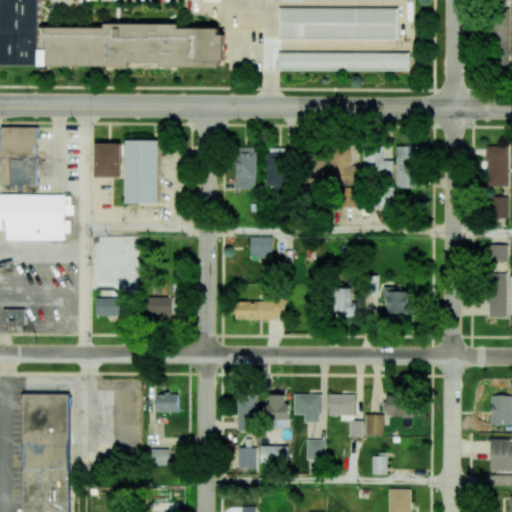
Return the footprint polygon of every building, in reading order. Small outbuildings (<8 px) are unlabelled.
[(1,0),(0,55),(0,62),(215,68),(215,59),(223,60),(224,28),(40,24),(40,0),(1,0)] [(397,8),(279,6),(279,37),(397,39),(397,8)] [(509,17),(491,17),(490,68),(508,68),(509,17)] [(408,53),(279,51),(279,68),(408,70),(408,53)] [(0,184),(37,185),(37,127),(1,126),(0,184)] [(159,140),(126,140),(125,203),(158,204),(159,140)] [(121,177),(122,143),(95,143),(95,177),(121,177)] [(396,187),(417,187),(416,146),(396,146),(396,187)] [(487,186),(508,186),(508,146),(487,146),(487,186)] [(236,188),(255,188),(256,147),(237,147),(236,188)] [(268,188),(287,187),(286,147),(267,148),(268,188)] [(383,160),(383,148),(363,148),(364,177),(393,176),(393,160),(383,160)] [(352,149),(330,149),(329,184),(359,185),(359,167),(351,167),(352,149)] [(302,187),(324,187),(325,154),(303,153),(302,187)] [(377,206),(394,205),(394,187),(377,188),(377,206)] [(65,194),(0,194),(0,228),(7,229),(7,240),(65,240),(65,215),(73,215),(73,204),(65,204),(65,194)] [(487,197),(488,218),(508,217),(507,196),(487,197)] [(271,237),(250,236),(249,257),(271,257),(271,237)] [(508,261),(508,244),(490,244),(490,261),(508,261)] [(507,274),(488,273),(487,317),(506,317),(507,274)] [(354,316),(355,288),(336,288),(335,316),(354,316)] [(386,318),(410,318),(409,288),(385,288),(386,318)] [(96,315),(108,315),(108,321),(125,320),(124,295),(111,295),(111,291),(105,291),(105,297),(96,298),(96,315)] [(172,315),(171,296),(147,297),(148,316),(172,315)] [(284,319),(284,301),(236,300),(236,318),(284,319)] [(3,308),(3,324),(26,324),(26,308),(3,308)] [(178,412),(178,393),(156,393),(156,411),(178,412)] [(294,414),(304,414),(304,422),(321,422),(321,393),(294,393),(294,414)] [(68,511),(69,394),(23,394),(22,511),(68,511)] [(257,395),(237,394),(236,428),(256,429),(257,395)] [(289,428),(290,403),(286,403),(286,395),(270,394),(269,427),(289,428)] [(328,415),(341,415),(341,420),(350,420),(349,436),(363,437),(363,420),(354,420),(355,394),(329,394),(328,415)] [(412,416),(413,396),(388,395),(387,414),(412,416)] [(511,409),(511,395),(491,395),(490,424),(511,425),(511,409)] [(365,414),(366,435),(384,435),(383,414),(365,414)] [(491,471),(511,470),(511,443),(510,443),(510,438),(490,439),(491,471)] [(325,439),(307,439),(306,460),(325,460),(325,439)] [(289,446),(261,445),(260,464),(288,465),(289,446)] [(256,447),(238,447),(238,467),(256,467),(256,447)] [(169,448),(146,449),(146,465),(169,465),(169,448)] [(372,473),(386,474),(387,454),(373,454),(372,473)] [(389,511),(410,511),(411,489),(390,489),(389,511)]
